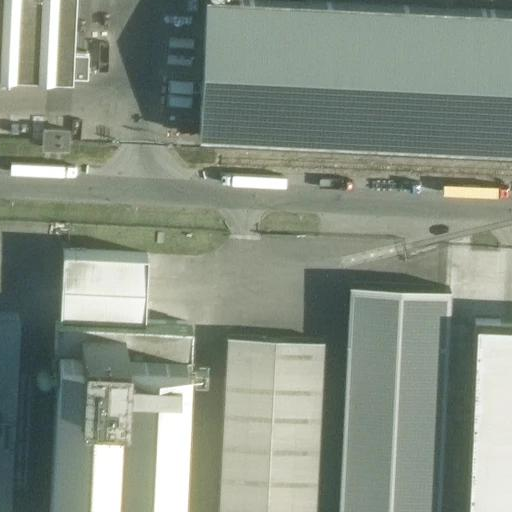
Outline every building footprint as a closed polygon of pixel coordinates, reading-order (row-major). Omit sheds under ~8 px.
[(0,0),(0,71),(87,75),(88,50),(72,49),(74,0),(0,0)] [(205,0),(198,136),(511,151),(511,10),(293,0),(205,0)] [(43,149),(67,150),(69,150),(69,142),(70,128),(43,127),(42,139),(42,149),(43,149)] [(55,385),(48,511),(114,511),(125,319),(145,320),(146,301),(146,295),(146,284),(146,277),(147,253),(62,249),(61,273),(61,280),(60,291),(60,297),(59,316),(55,385)] [(338,511),(438,511),(450,287),(349,282),(338,511)] [(0,312),(0,412),(14,413),(19,313),(0,312)] [(114,511),(179,511),(185,385),(188,323),(145,320),(125,319),(114,511)] [(511,511),(511,320),(474,319),(465,511),(511,511)] [(314,511),(321,385),(323,339),(227,335),(218,511),(314,511)] [(0,412),(0,511),(8,511),(14,413),(0,412)]
